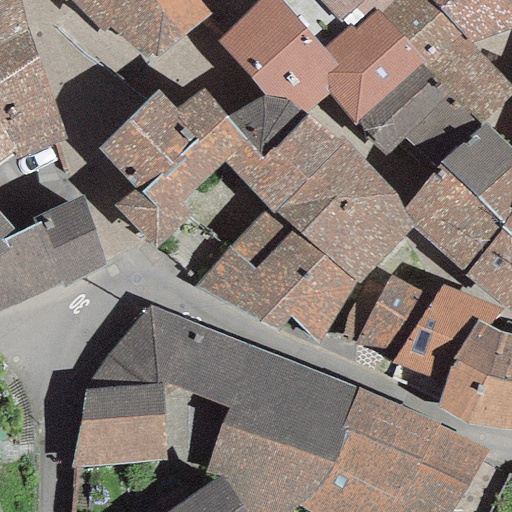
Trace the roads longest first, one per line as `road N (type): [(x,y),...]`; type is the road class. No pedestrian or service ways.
road 1 (residential): [(126,285),(511,452)]
road 2 (residential): [(29,0),(126,285)]
road 3 (residential): [(30,334),(46,511)]
